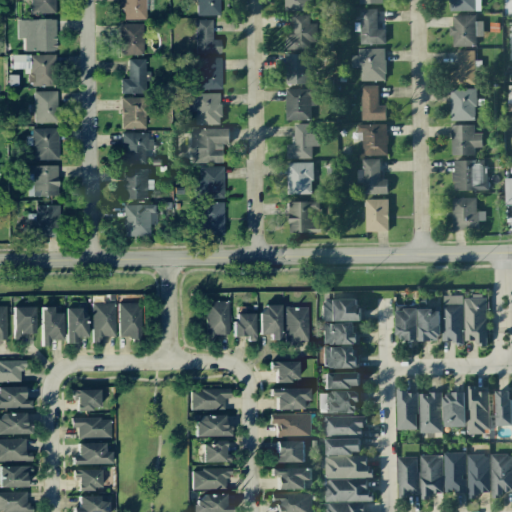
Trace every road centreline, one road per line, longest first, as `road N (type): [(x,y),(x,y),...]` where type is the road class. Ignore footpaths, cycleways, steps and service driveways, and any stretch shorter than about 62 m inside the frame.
road 1 (tertiary): [(511,252),(0,260)]
road 2 (residential): [(88,0),(92,258)]
road 3 (residential): [(255,0),(259,256)]
road 4 (residential): [(420,0),(423,254)]
road 5 (residential): [(383,302),(389,511)]
road 6 (residential): [(62,370),(76,362),(216,361),(237,362),(251,378)]
road 7 (residential): [(55,511),(55,381),(62,370)]
road 8 (residential): [(251,378),(251,511)]
road 9 (residential): [(385,371),(511,367)]
